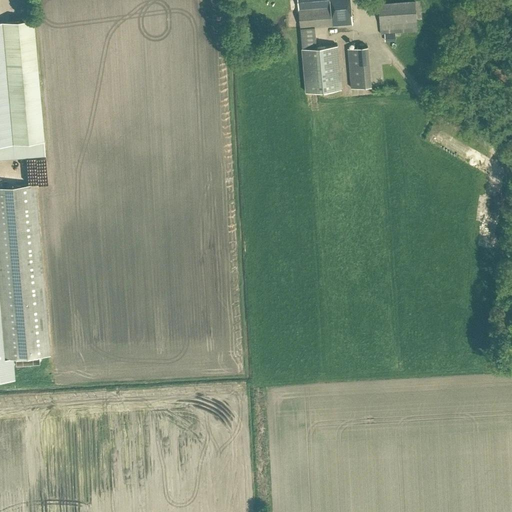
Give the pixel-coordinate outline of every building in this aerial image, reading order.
[(297,0),(300,27),(300,28),(305,91),(342,88),(338,44),(317,46),(315,27),(352,23),(349,0),(297,0)] [(415,1),(379,3),(381,33),(417,31),(415,1)] [(0,143),(10,142),(42,139),(31,19),(0,22),(0,143)] [(394,35),(384,36),(384,44),(394,43),(394,35)] [(368,46),(348,48),(351,87),(372,86),(368,46)] [(453,151),(458,141),(433,128),(427,137),(453,151)] [(33,183),(0,186),(0,379),(13,378),(11,357),(48,354),(33,183)]
